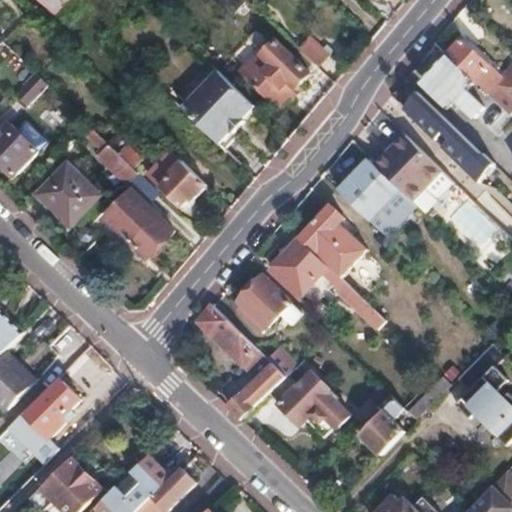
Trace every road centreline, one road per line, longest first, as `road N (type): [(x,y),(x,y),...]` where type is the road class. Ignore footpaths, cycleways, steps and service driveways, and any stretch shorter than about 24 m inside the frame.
road 1 (residential): [(434,0),(346,114),(137,353)]
road 2 (residential): [(137,353),(300,511)]
road 3 (residential): [(0,223),(137,353)]
